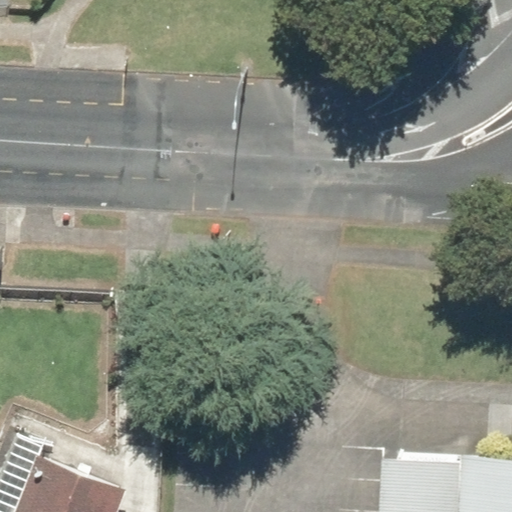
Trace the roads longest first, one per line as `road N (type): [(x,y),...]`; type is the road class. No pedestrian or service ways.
road 1 (tertiary): [(354,166),(0,148)]
road 2 (tertiary): [(354,166),(422,144),(511,71)]
road 3 (tertiary): [(511,140),(456,156),(354,166)]
road 4 (secondary): [(511,179),(354,166)]
